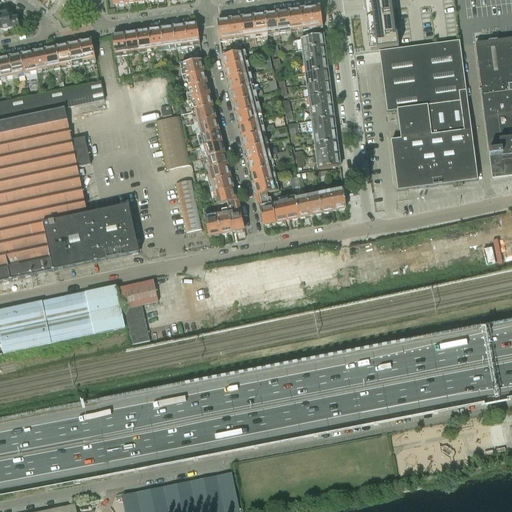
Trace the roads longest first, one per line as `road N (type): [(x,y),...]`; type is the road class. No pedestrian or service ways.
road 1 (unclassified): [(0,506),(511,405)]
road 2 (motorway): [(0,471),(511,374)]
road 3 (motorway): [(511,345),(0,442)]
road 4 (unclassified): [(0,302),(259,249)]
road 5 (residential): [(205,11),(259,249)]
road 6 (residential): [(368,229),(335,0)]
road 7 (unclassified): [(368,229),(511,201)]
road 8 (residential): [(205,11),(100,25),(96,0)]
